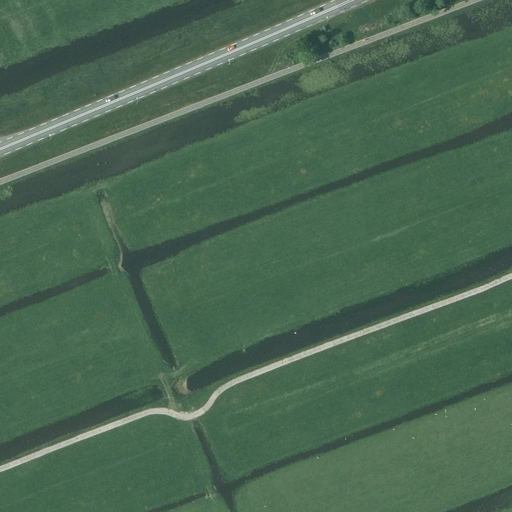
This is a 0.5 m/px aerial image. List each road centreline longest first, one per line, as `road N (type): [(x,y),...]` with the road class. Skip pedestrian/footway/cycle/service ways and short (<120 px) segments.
road 1 (track): [(511,275),(229,384),(194,416),(141,414),(0,468)]
road 2 (secondary): [(0,149),(349,0)]
